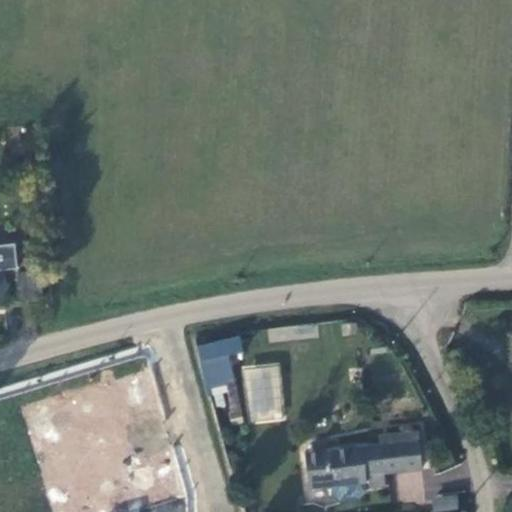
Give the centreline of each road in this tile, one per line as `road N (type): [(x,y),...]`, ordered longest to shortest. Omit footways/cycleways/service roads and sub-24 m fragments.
road 1 (unclassified): [(405,284),(251,299),(0,357)]
road 2 (unclassified): [(405,284),(482,474),(485,511)]
